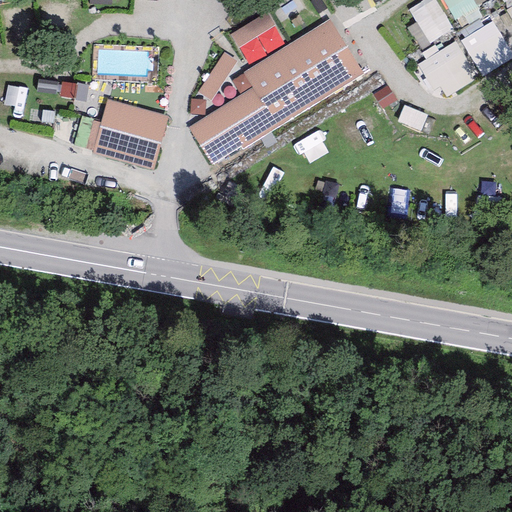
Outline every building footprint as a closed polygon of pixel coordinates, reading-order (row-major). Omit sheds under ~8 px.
[(429,46),(459,30),(443,0),(429,0),(410,10),(429,46)] [(469,36),(486,73),(511,61),(485,2),(488,0),(453,0),(470,36),(469,36)] [(249,25),(231,36),(239,49),(254,39),(274,26),(266,14),(249,25)] [(364,73),(329,20),(243,74),(252,89),(189,129),(211,166),(241,148),(243,150),(364,73)] [(460,40),(425,60),(447,99),(482,79),(460,40)] [(211,102),(237,63),(224,55),(199,93),(211,102)] [(0,83),(0,101),(18,106),(26,80),(3,73),(0,83)] [(95,155),(153,170),(167,116),(108,101),(95,155)]
